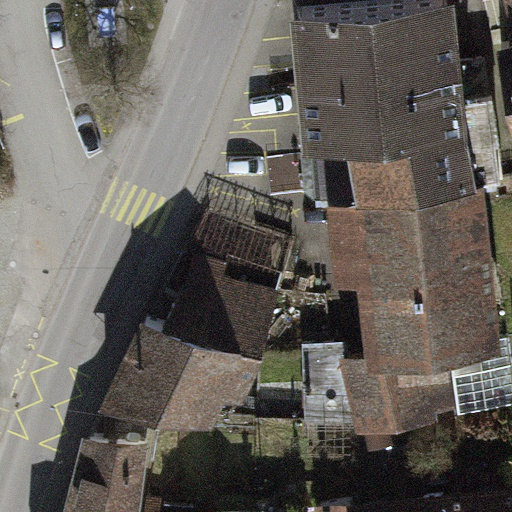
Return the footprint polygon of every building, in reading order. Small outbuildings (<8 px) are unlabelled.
[(307,0),(320,137),(370,134),(372,189),(348,192),(353,274),(380,274),(390,345),(354,353),(371,425),(511,408),(511,285),(480,0),(307,0)] [(33,201),(0,197),(0,379),(10,381),(33,201)] [(179,312),(151,303),(123,394),(248,432),(293,284),(197,255),(179,312)] [(167,435),(91,423),(76,511),(171,511),(175,495),(158,492),(167,435)] [(511,511),(511,477),(324,495),(325,511),(511,511)]
